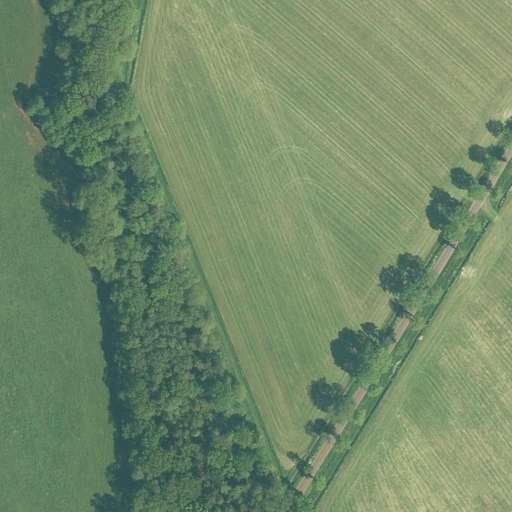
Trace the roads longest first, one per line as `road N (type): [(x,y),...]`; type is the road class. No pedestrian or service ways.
road 1 (track): [(292,501),(130,75),(136,0)]
road 2 (unclassified): [(511,146),(286,511)]
